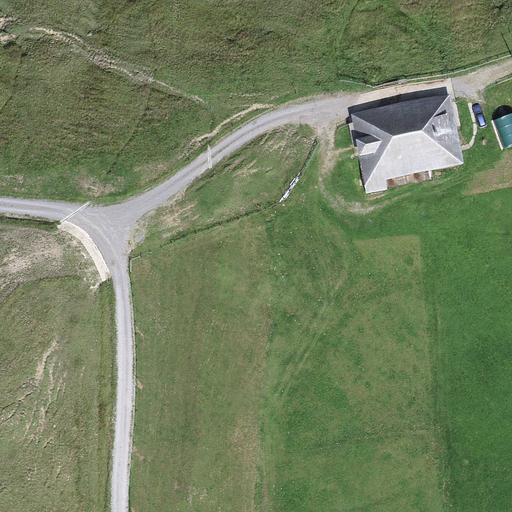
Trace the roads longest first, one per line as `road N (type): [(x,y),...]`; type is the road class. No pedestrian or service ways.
road 1 (track): [(0,205),(78,214),(112,233),(127,391),(122,511)]
road 2 (track): [(227,146),(298,113),(511,67)]
road 3 (track): [(108,228),(227,146)]
